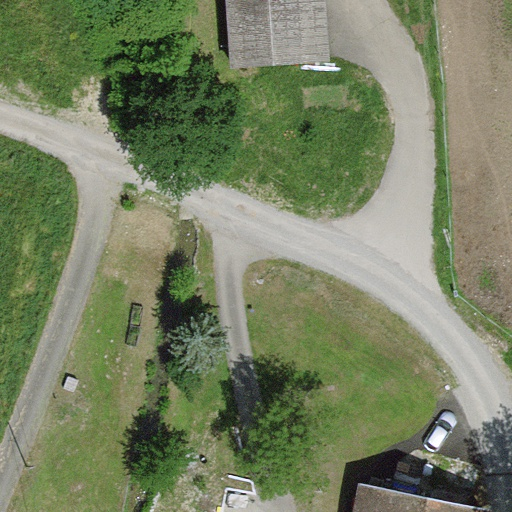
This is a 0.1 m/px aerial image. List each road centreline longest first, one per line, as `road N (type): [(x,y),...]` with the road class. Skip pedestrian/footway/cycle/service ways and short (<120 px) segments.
road 1 (unclassified): [(117,158),(313,241),(435,314),(500,404),(511,453)]
road 2 (unclassified): [(0,495),(117,158)]
road 3 (unclassified): [(0,119),(117,158)]
